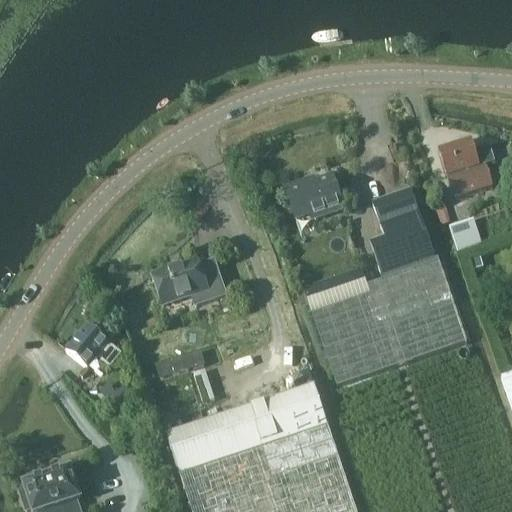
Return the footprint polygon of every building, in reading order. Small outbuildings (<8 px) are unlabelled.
[(474,154),(471,143),(439,153),(455,203),(493,191),(485,169),(495,166),(490,149),(474,154)] [(344,214),(333,181),(304,191),(303,186),(285,193),(297,226),(310,221),(312,225),(344,214)] [(436,264),(411,192),(373,205),(386,243),(371,248),(383,282),(368,287),(361,271),(303,291),(312,316),(338,390),(468,347),(439,263),(436,264)] [(458,258),(482,249),(473,223),(449,230),(458,258)] [(198,264),(152,279),(162,309),(192,300),(195,310),(227,300),(222,284),(206,289),(198,264)] [(89,372),(90,370),(99,359),(110,367),(118,357),(107,349),(109,347),(86,329),(67,354),(89,372)] [(511,376),(501,380),(511,410),(511,376)] [(190,511),(355,511),(314,389),(166,439),(190,511)] [(126,390),(108,403),(121,420),(138,408),(126,390)] [(25,493),(19,495),(24,511),(67,511),(67,508),(81,503),(71,473),(24,489),(25,493)]
